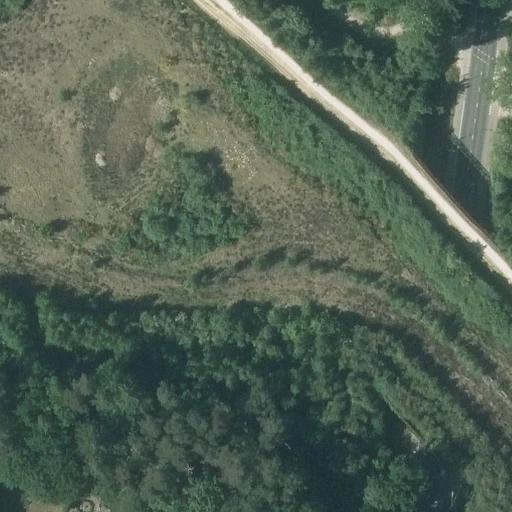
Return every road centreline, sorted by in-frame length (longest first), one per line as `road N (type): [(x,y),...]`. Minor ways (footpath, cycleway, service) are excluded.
road 1 (secondary): [(424,511),(490,0)]
road 2 (track): [(205,0),(427,193),(511,286)]
road 3 (unknown): [(387,0),(511,99)]
